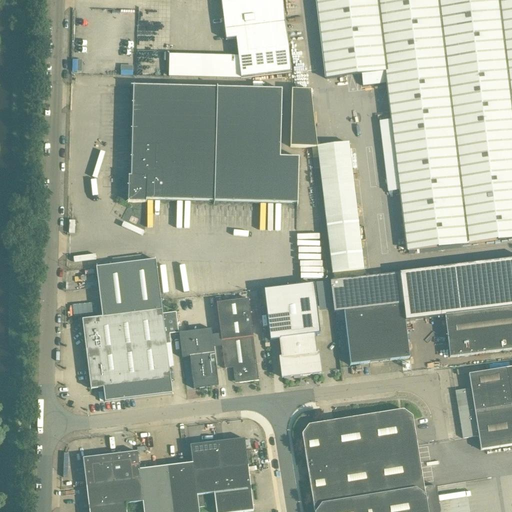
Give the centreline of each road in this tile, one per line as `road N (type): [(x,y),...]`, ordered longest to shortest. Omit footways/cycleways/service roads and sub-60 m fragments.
road 1 (unclassified): [(43,422),(56,0)]
road 2 (unclassified): [(447,480),(432,395),(411,385),(275,401)]
road 3 (unclassified): [(275,401),(43,422)]
road 4 (unknown): [(306,0),(321,95),(347,102),(353,72)]
